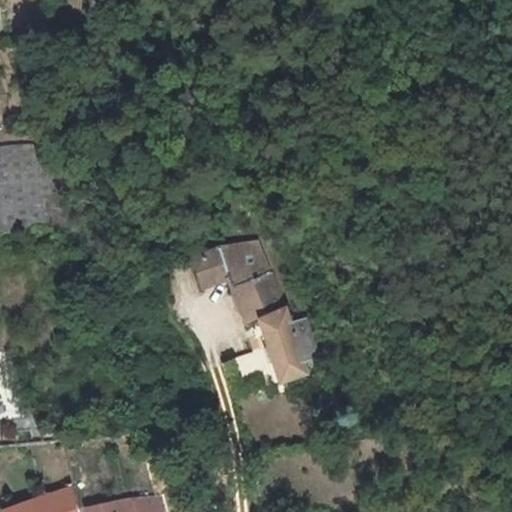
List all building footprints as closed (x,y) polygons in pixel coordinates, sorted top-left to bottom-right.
[(8,162),(16,214),(94,207),(77,126),(72,123),(2,126),(8,162)] [(8,162),(0,163),(0,215),(16,214),(8,162)] [(235,222),(215,232),(227,255),(254,246),(273,295),(281,292),(304,354),(326,346),(305,279),(276,214),(235,222)] [(257,371),(288,361),(279,327),(249,338),(257,371)] [(0,330),(0,427),(20,426),(17,405),(0,407),(0,363),(3,363),(2,331),(0,330)] [(0,511),(104,511),(105,511),(95,466),(0,486),(0,511)] [(152,477),(145,478),(149,501),(157,500),(158,503),(182,503),(175,475),(152,477)] [(145,478),(135,480),(139,503),(143,502),(149,501),(145,478)] [(139,503),(135,480),(109,486),(115,508),(139,503)]
